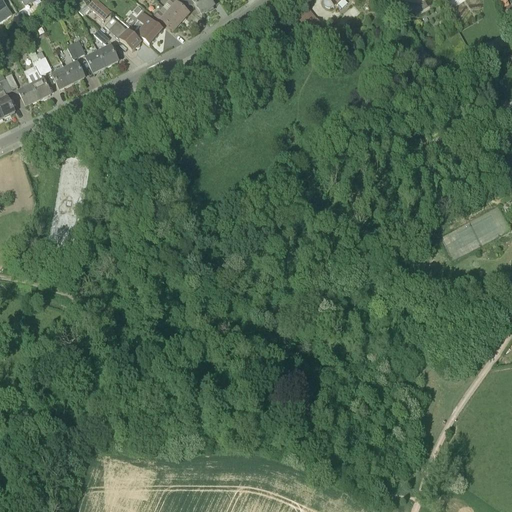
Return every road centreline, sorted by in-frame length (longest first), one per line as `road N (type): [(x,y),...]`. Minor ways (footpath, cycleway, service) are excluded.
road 1 (tertiary): [(0,145),(203,43),(267,0)]
road 2 (unclassified): [(410,511),(452,419),(511,330)]
